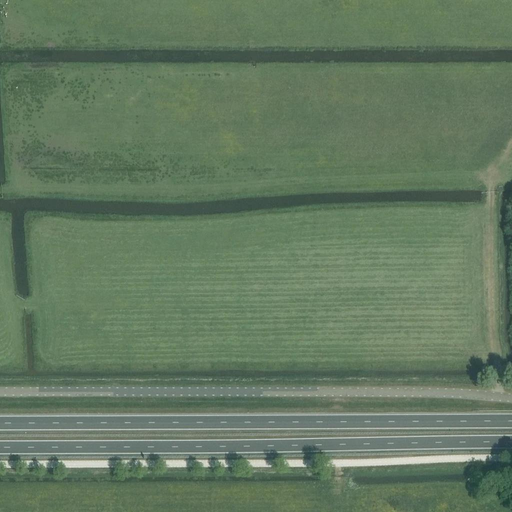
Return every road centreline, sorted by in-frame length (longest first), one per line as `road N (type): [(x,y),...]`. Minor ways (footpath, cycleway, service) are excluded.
road 1 (unclassified): [(0,392),(511,398)]
road 2 (trunk): [(0,447),(511,443)]
road 3 (trunk): [(511,422),(0,423)]
